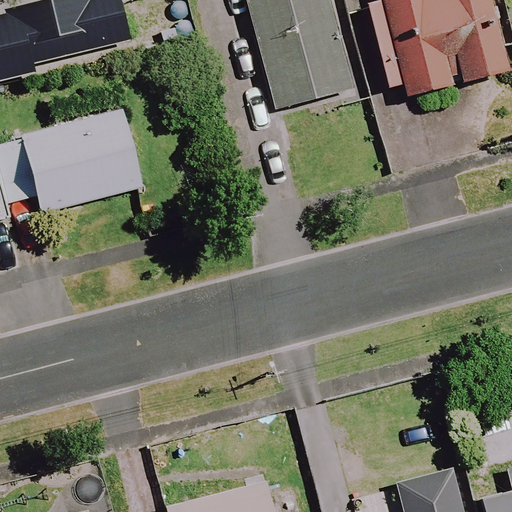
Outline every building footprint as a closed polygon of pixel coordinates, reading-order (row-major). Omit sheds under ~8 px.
[(0,87),(128,56),(114,0),(47,0),(0,11),(0,87)] [(322,0),(241,0),(269,113),(345,95),(322,0)] [(375,0),(376,5),(363,8),(386,104),(507,75),(488,0),(375,0)] [(119,114),(18,140),(0,145),(0,186),(7,212),(34,204),(37,215),(139,189),(119,114)] [(455,511),(445,470),(388,485),(395,511),(455,511)] [(266,511),(261,490),(178,511),(266,511)] [(511,511),(511,492),(478,501),(480,511),(511,511)]
